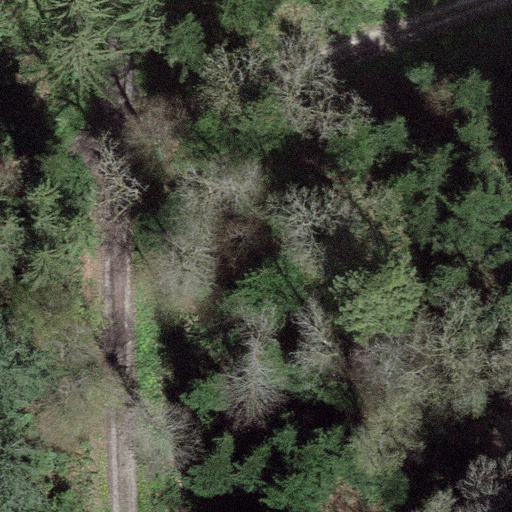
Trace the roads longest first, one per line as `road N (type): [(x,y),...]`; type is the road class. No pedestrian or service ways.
road 1 (track): [(119,511),(108,126),(116,0)]
road 2 (track): [(471,0),(108,126)]
road 3 (track): [(0,191),(108,126)]
